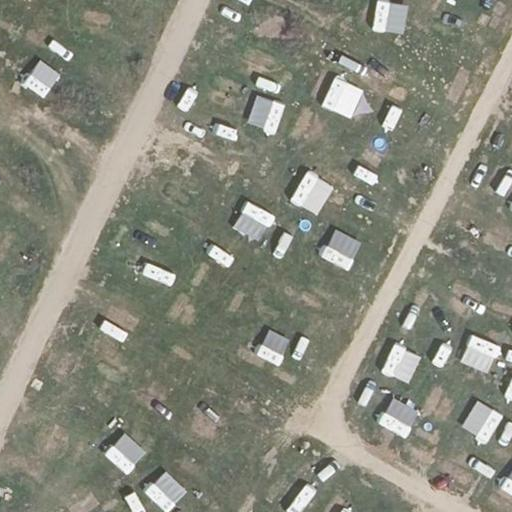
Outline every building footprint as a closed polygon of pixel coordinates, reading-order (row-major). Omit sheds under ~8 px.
[(62,41),(79,16),(55,0),(51,0),(36,24),(62,41)] [(381,1),(370,29),(400,41),(411,14),(381,1)] [(322,50),(334,25),(324,20),(312,45),(322,50)] [(98,55),(127,68),(140,40),(111,27),(98,55)] [(434,56),(446,61),(457,33),(445,28),(434,56)] [(511,39),(500,33),(487,56),(511,70),(511,39)] [(397,68),(382,98),(410,111),(425,81),(397,68)] [(484,79),(479,90),(499,100),(505,89),(484,79)] [(243,84),(230,111),(256,124),(270,97),(243,84)] [(482,134),(495,108),(474,98),(462,125),(482,134)] [(430,142),(445,117),(435,110),(420,136),(430,142)] [(329,175),(314,201),(343,217),(357,191),(329,175)] [(485,180),(458,195),(473,222),(501,207),(485,180)] [(433,191),(426,201),(446,216),(453,206),(433,191)] [(0,259),(12,240),(0,232),(0,259)] [(189,234),(179,262),(209,272),(219,244),(189,234)] [(255,276),(271,251),(244,234),(228,260),(255,276)] [(471,287),(482,260),(452,248),(442,276),(471,287)] [(403,313),(418,283),(389,269),(374,299),(403,313)] [(121,304),(148,314),(159,286),(131,275),(121,304)] [(236,302),(246,309),(261,287),(250,280),(236,302)] [(330,288),(320,306),(342,318),(351,300),(330,288)] [(274,331),(288,309),(278,303),(264,325),(274,331)] [(200,337),(224,356),(244,330),(220,311),(200,337)] [(160,358),(174,339),(159,328),(145,347),(160,358)] [(294,371),(322,383),(334,354),(307,342),(294,371)] [(348,348),(339,379),(368,387),(377,357),(348,348)] [(258,371),(248,400),(277,410),(288,382),(258,371)] [(65,422),(93,437),(109,408),(81,393),(65,422)] [(325,437),(352,449),(366,421),(338,408),(325,437)] [(427,415),(424,425),(448,432),(451,422),(427,415)] [(511,456),(511,425),(502,422),(491,449),(511,456)] [(221,434),(208,462),(234,475),(248,446),(221,434)] [(374,445),(360,471),(388,486),(402,459),(374,445)] [(97,493),(112,465),(85,451),(71,479),(97,493)] [(478,476),(466,508),(477,511),(497,511),(507,487),(478,476)]
